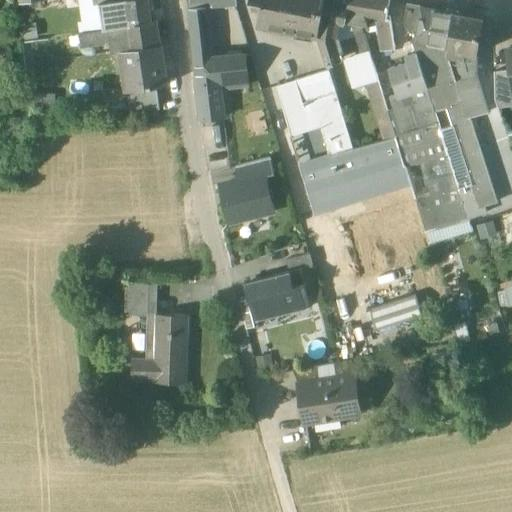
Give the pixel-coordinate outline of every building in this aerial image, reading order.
[(114,0),(98,2),(99,6),(103,30),(110,29),(151,23),(147,0),(114,0)] [(237,0),(188,0),(189,9),(206,8),(238,5),(237,0)] [(325,0),(253,0),(262,2),(258,25),(319,37),(325,0)] [(325,0),(319,37),(327,64),(343,59),(337,41),(334,40),(337,22),(344,23),(348,0),(325,0)] [(389,0),(348,0),(344,23),(352,24),(361,25),(363,34),(368,32),(363,15),(375,17),(381,52),(396,49),(391,17),(387,16),(389,0)] [(420,7),(406,4),(403,21),(405,29),(415,31),(420,7)] [(453,13),(420,7),(415,31),(413,43),(417,54),(435,112),(447,108),(478,208),(495,203),(477,149),(468,119),(464,104),(463,104),(446,49),(453,13)] [(206,8),(189,9),(190,21),(208,20),(206,12),(206,8)] [(483,18),(453,13),(446,49),(476,55),(483,18)] [(208,20),(190,21),(198,91),(226,89),(248,87),(245,56),(212,59),(210,37),(208,20)] [(151,23),(110,29),(111,43),(112,52),(125,50),(160,45),(156,22),(151,23)] [(362,56),(348,60),(356,86),(368,82),(386,140),(395,137),(388,112),(363,34),(361,25),(352,24),(362,56)] [(103,30),(78,34),(80,48),(111,43),(110,29),(103,30)] [(48,39),(22,43),(23,66),(31,65),(31,56),(34,56),(34,48),(48,47),(48,39)] [(160,45),(125,50),(127,62),(121,63),(126,92),(128,92),(156,87),(166,86),(160,45)] [(476,55),(446,49),(463,104),(464,104),(468,119),(488,112),(474,68),(476,55)] [(435,112),(417,54),(407,57),(409,64),(390,70),(398,95),(391,98),(395,110),(388,112),(395,137),(404,166),(410,164),(420,197),(415,199),(425,232),(469,219),(435,112)] [(31,65),(23,66),(27,107),(44,107),(45,93),(33,95),(31,65)] [(329,70),(275,87),(282,110),(336,93),(329,70)] [(511,89),(509,70),(494,72),(495,100),(498,108),(511,105),(511,89)] [(156,87),(128,92),(130,109),(160,110),(156,87)] [(226,89),(198,91),(201,120),(223,118),(221,98),(227,97),(226,89)] [(336,93),(282,110),(289,135),(320,126),(330,157),(353,150),(344,118),(336,93)] [(386,140),(353,150),(330,157),(299,167),(312,208),(408,178),(404,166),(395,137),(386,140)] [(270,158),(235,167),(238,180),(264,174),(264,176),(274,173),(270,158)] [(238,180),(221,185),(230,221),(273,211),(264,176),(264,174),(238,180)] [(309,254),(286,260),(289,271),(300,268),(301,270),(313,267),(309,254)] [(289,271),(244,283),(248,299),(253,320),(256,319),(310,305),(301,270),(300,268),(289,271)] [(149,282),(126,282),(125,316),(149,317),(149,282)] [(371,312),(377,331),(419,317),(413,298),(371,312)] [(248,299),(239,301),(246,329),(258,326),(256,319),(253,320),(248,299)] [(190,316),(156,315),(155,360),(132,359),(132,381),(154,382),(153,384),(187,385),(190,316)] [(354,375),(298,384),(305,423),(360,414),(354,375)]
